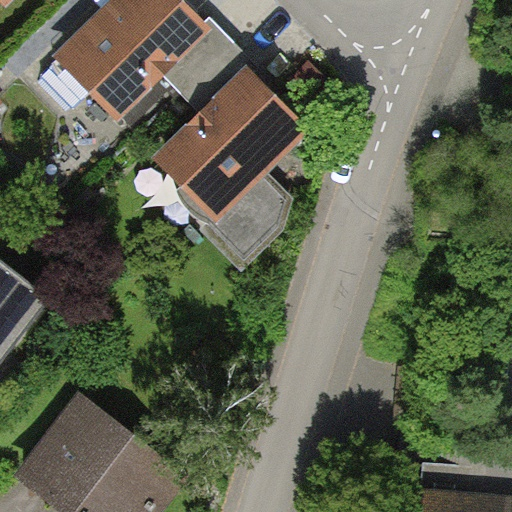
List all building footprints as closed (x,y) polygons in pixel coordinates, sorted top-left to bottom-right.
[(0,0),(0,16),(16,0),(0,0)] [(170,0),(115,0),(45,72),(112,138),(210,39),(170,0)] [(307,142),(239,74),(145,169),(213,236),(307,142)] [(502,203),(423,196),(418,245),(498,252),(502,203)] [(425,366),(399,364),(395,421),(421,423),(425,366)] [(73,404),(7,483),(41,511),(167,511),(183,494),(73,404)] [(473,472),(425,468),(420,511),(511,511),(511,508),(470,505),(473,472)]
